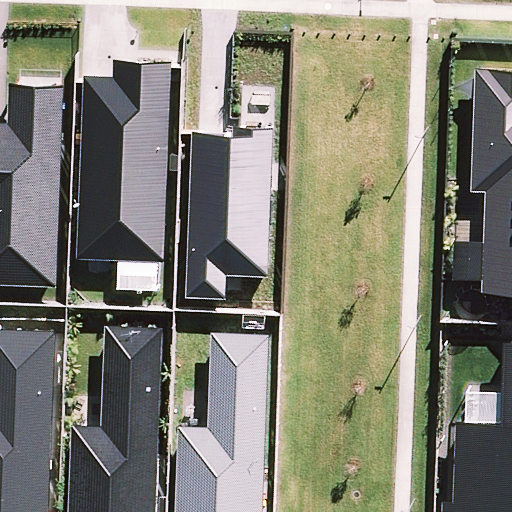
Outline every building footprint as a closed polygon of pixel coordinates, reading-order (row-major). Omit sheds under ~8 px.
[(112,52),(112,68),(85,67),(78,252),(167,255),(174,54),(112,52)] [(511,61),(478,59),(470,183),(488,184),(481,283),(511,285),(511,61)] [(0,276),(60,279),(66,75),(9,73),(7,115),(0,114),(0,276)] [(186,289),(228,291),(229,269),(270,271),(276,124),(194,120),(186,289)] [(158,511),(165,321),(107,318),(103,417),(73,416),(69,511),(158,511)] [(51,511),(60,325),(0,322),(0,511),(51,511)] [(179,418),(175,511),(266,511),(272,327),(212,325),(209,419),(179,418)] [(511,511),(511,331),(506,331),(501,416),(453,413),(446,511),(511,511)]
